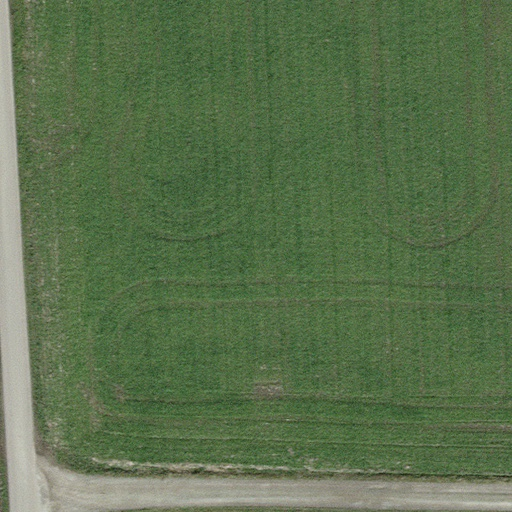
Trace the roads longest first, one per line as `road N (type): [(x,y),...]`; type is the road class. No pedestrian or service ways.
road 1 (track): [(511,502),(20,493)]
road 2 (track): [(22,511),(0,112)]
